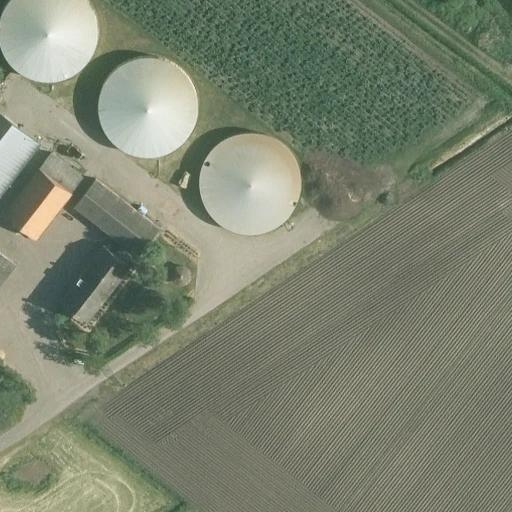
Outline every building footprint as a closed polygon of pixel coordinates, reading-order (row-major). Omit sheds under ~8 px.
[(3,0),(1,3),(0,5),(0,55),(0,56),(2,59),(4,62),(7,66),(11,70),(14,72),(17,75),(20,77),(23,79),(28,81),(32,82),(35,83),(41,84),(47,85),(51,85),(54,84),(61,83),(66,82),(71,80),(75,78),(77,76),(80,75),(82,73),(84,72),(87,69),(89,66),(92,63),(93,61),(95,58),(97,56),(98,52),(100,49),(101,46),(102,42),(102,40),(103,37),(103,33),(103,30),(103,27),(103,24),(102,21),(101,17),(101,15),(99,11),(98,8),(96,4),(94,1),(93,0),(3,0)] [(187,67),(184,64),(181,62),(177,59),(174,57),(170,55),(165,54),(161,52),(157,52),(152,51),(148,51),(143,51),(141,51),(136,52),(131,54),(128,55),(123,57),(120,58),(116,61),(113,64),(111,66),(107,69),(105,72),(103,75),(101,78),(98,84),(96,88),(95,92),(94,96),(94,101),(93,104),(93,106),(94,109),(94,114),(95,117),(96,121),(97,124),(98,127),(99,130),(101,134),(102,136),(104,138),(107,141),(109,143),(111,146),(113,148),(117,150),(119,152),(123,154),(127,156),(129,157),(133,158),(139,159),(141,160),(145,160),(151,160),(155,160),(160,159),(165,157),(170,155),(173,154),(176,153),(181,149),(183,147),(185,145),(187,143),(190,140),(192,138),(194,134),(196,132),(197,129),(199,126),(200,124),(201,120),(201,117),(202,114),(203,110),(203,106),(203,103),(203,100),(202,98),(202,94),(201,91),(200,88),(199,84),(197,81),(195,78),(194,76),(192,73),(191,71),(188,68),(187,67)] [(0,110),(0,200),(43,144),(0,110)] [(276,139),(273,137),(269,135),(267,134),(263,133),(259,132),(255,132),(252,132),(248,132),(244,132),(240,133),(238,133),(233,135),(230,136),(227,137),(224,139),(221,141),(218,144),(215,146),(212,149),(210,152),(207,155),(205,159),(204,162),(203,165),(202,169),(201,171),(200,176),(200,179),(200,183),(200,186),(200,189),(201,191),(201,195),(202,198),(204,201),(204,203),(206,207),(208,209),(209,211),(211,214),(213,216),(216,219),(220,222),(222,224),(225,226),(229,228),(232,229),(234,230),(237,231),(241,232),(244,232),(249,233),(253,233),(256,232),(261,232),(267,230),(272,228),(274,227),(278,225),(281,223),(283,221),(285,219),(287,217),(289,214),(291,212),(293,209),(295,207),(297,203),(298,200),(299,197),(300,194),(300,190),(301,188),(301,185),(301,182),(301,178),(301,175),(300,173),(300,170),(299,167),(298,164),(297,162),(295,158),(293,156),(292,153),(289,150),(287,147),(283,144),(279,140),(276,139)] [(37,238),(83,177),(52,152),(5,213),(37,238)] [(96,179),(75,207),(139,256),(160,228),(96,179)] [(104,245),(61,302),(87,323),(102,303),(132,265),(104,245)] [(0,284),(16,264),(0,251),(0,284)]
